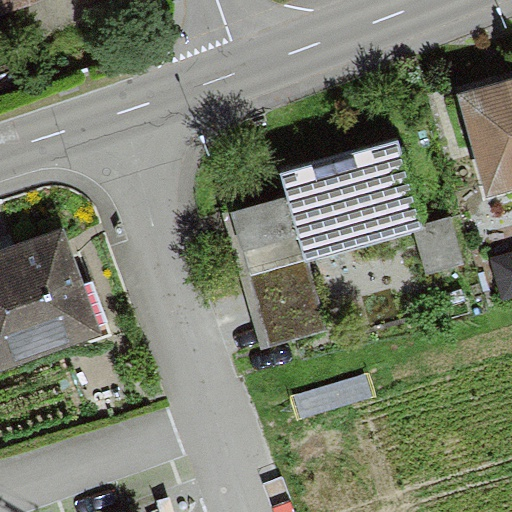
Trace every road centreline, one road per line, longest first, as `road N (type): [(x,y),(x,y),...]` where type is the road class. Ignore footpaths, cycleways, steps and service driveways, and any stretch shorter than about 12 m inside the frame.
road 1 (residential): [(110,113),(253,511)]
road 2 (tertiary): [(430,0),(240,68)]
road 3 (tertiary): [(240,68),(110,113)]
